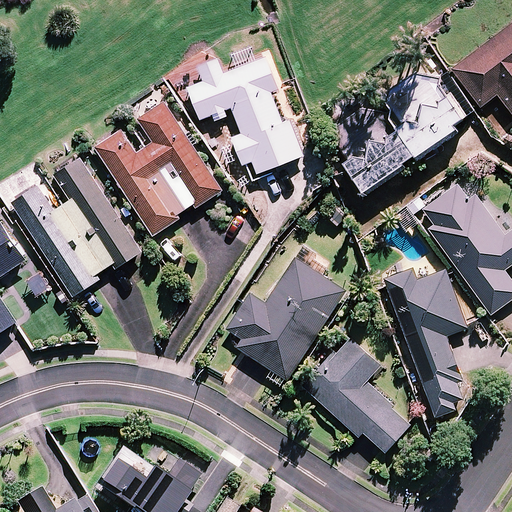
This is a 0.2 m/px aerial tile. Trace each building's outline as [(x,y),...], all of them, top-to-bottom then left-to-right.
[(511,24),(454,69),(482,106),(499,94),(511,111),(511,24)] [(259,173),(304,155),(290,121),(284,123),(272,92),(280,89),(267,56),(189,87),(202,120),(233,107),(243,133),(233,137),(244,164),(254,160),(259,173)] [(421,162),(460,132),(455,125),(470,114),(451,90),(444,96),(423,68),(385,98),(391,106),(383,113),(367,93),(323,127),(348,160),(340,166),(346,172),(349,170),(369,196),(408,166),(405,163),(415,155),(421,162)] [(223,191),(165,103),(140,119),(156,143),(139,154),(123,130),(97,147),(155,235),(181,218),(179,214),(195,204),(197,207),(223,191)] [(142,252),(81,158),(56,174),(72,200),(56,210),(39,184),(12,201),(74,296),(102,278),(99,273),(114,263),(117,268),(142,252)] [(434,222),(423,230),(491,316),(511,299),(511,279),(505,270),(511,264),(511,232),(506,237),(477,197),(469,202),(457,185),(424,208),(434,222)] [(414,214),(426,205),(418,196),(406,205),(411,211),(400,220),(407,230),(419,220),(414,214)] [(352,219),(336,205),(326,217),(341,231),(352,219)] [(0,276),(28,259),(1,218),(0,218),(0,333),(18,322),(0,294),(0,276)] [(347,292),(298,259),(267,304),(253,294),(229,329),(244,339),(239,347),(288,380),(347,292)] [(420,279),(415,267),(385,278),(428,394),(464,380),(447,336),(469,327),(447,269),(420,279)] [(382,365),(351,337),(305,386),(360,437),(365,432),(386,451),(412,424),(367,381),(382,365)] [(191,511),(182,506),(202,477),(178,460),(168,475),(145,459),(137,471),(120,460),(102,486),(109,491),(100,506),(108,511),(137,511),(138,511),(139,511),(191,511)] [(57,511),(42,488),(18,503),(23,511),(98,511),(86,493),(57,511)] [(236,511),(240,505),(227,498),(219,511),(236,511)]
